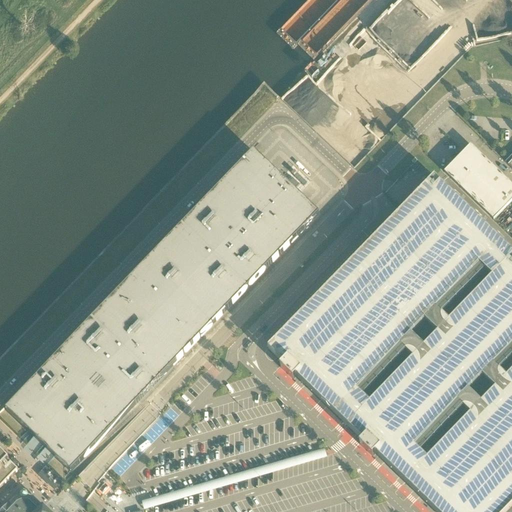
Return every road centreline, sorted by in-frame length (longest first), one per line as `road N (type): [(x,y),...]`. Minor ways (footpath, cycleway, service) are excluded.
road 1 (unclassified): [(0,404),(272,119),(287,119),(363,190)]
road 2 (unclassified): [(65,504),(363,190)]
road 3 (unclassified): [(363,190),(450,103),(472,93),(511,92)]
road 4 (track): [(98,0),(0,101)]
